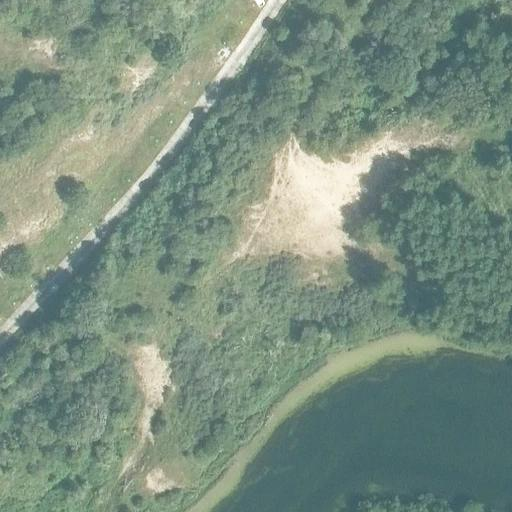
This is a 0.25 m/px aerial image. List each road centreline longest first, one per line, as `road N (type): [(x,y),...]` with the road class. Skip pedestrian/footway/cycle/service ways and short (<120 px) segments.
road 1 (track): [(0,341),(152,173),(279,0)]
road 2 (track): [(0,254),(55,228),(145,137)]
